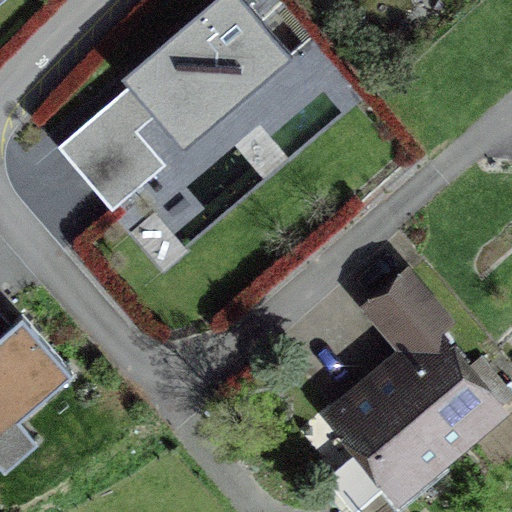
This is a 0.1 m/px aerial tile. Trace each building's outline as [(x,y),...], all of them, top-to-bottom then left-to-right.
[(245,0),(208,0),(121,74),(183,147),(292,54),(245,0)] [(110,100),(57,145),(111,208),(164,163),(110,100)] [(350,187),(326,161),(286,198),(309,223),(350,187)] [(408,350),(335,412),(363,445),(327,476),(355,509),(391,478),(400,488),(496,408),(433,333),(448,321),(408,273),(369,305),(408,350)] [(0,409),(6,404),(18,418),(72,372),(22,314),(0,333),(0,409)]
